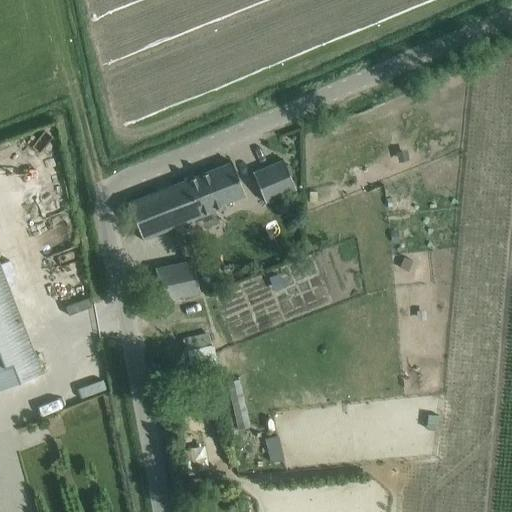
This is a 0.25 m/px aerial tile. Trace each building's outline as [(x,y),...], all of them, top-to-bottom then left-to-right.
[(294,188),(291,177),(283,159),(253,172),(265,201),(294,188)] [(245,194),(239,180),(232,161),(128,202),(143,238),(213,210),(215,214),(218,212),(218,209),(230,204),(229,200),(245,194)] [(191,262),(174,263),(155,268),(163,301),(182,297),(198,293),(191,262)] [(0,264),(0,389),(43,372),(0,264)] [(218,368),(213,343),(188,349),(193,373),(218,368)] [(191,474),(192,478),(198,477),(192,447),(183,449),(188,474),(191,474)]
